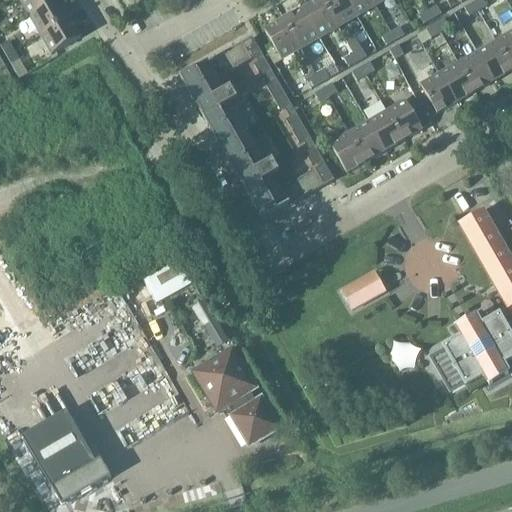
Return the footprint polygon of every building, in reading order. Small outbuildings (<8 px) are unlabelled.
[(19,0),(30,18),(59,1),(58,0),(19,0)] [(320,0),(303,11),(320,40),(338,29),(321,0),(320,0)] [(321,0),(338,29),(357,18),(346,0),(321,0)] [(346,0),(357,18),(376,8),(371,0),(346,0)] [(480,0),(473,4),(478,13),(487,8),(482,0),(480,0)] [(30,18),(41,37),(70,20),(59,1),(30,18)] [(478,13),(473,4),(464,10),(469,18),(478,13)] [(428,12),(433,21),(442,16),(437,7),(428,12)] [(284,21),(301,51),(320,40),(303,11),(284,21)] [(433,21),(428,12),(419,18),(424,26),(433,21)] [(70,20),(41,37),(52,56),(81,39),(70,20)] [(301,51),(284,21),(265,32),(273,46),(282,62),(301,51)] [(436,26),(441,34),(450,29),(445,21),(436,26)] [(441,34),(436,26),(427,31),(432,40),(441,34)] [(391,34),(396,42),(405,37),(400,29),(391,34)] [(511,33),(496,43),(511,71),(511,33)] [(396,42),(391,34),(382,39),(387,48),(396,42)] [(252,50),(257,58),(262,55),(252,39),(247,42),(252,50)] [(247,53),(252,50),(247,42),(242,45),(247,53)] [(6,57),(15,52),(9,43),(1,48),(6,57)] [(477,54),(494,83),(511,72),(511,71),(496,43),(477,54)] [(315,171),(287,188),(281,191),(274,178),(280,175),(273,163),(267,166),(232,105),(238,102),(231,90),(225,93),(218,81),(252,61),(247,53),(242,45),(181,80),(263,223),(325,188),(320,179),(315,171)] [(273,46),(266,50),(275,66),(282,62),(273,46)] [(399,47),(390,53),(395,61),(404,56),(399,47)] [(257,58),(252,50),(247,53),(252,61),(257,58)] [(353,56),(358,64),(367,59),(362,50),(353,56)] [(15,52),(6,57),(11,66),(20,61),(15,52)] [(458,64),(475,94),(494,83),(477,54),(458,64)] [(358,64),(353,56),(344,61),(349,69),(358,64)] [(257,72),(268,66),(265,60),(254,66),(257,72)] [(361,69),(366,78),(375,72),(370,64),(361,69)] [(475,94),(458,64),(439,75),(456,105),(475,94)] [(257,72),(261,78),(272,72),(268,66),(257,72)] [(366,78),(361,69),(352,74),(357,83),(366,78)] [(316,77),(321,86),(330,80),(325,72),(316,77)] [(456,105),(439,75),(420,86),(437,116),(456,105)] [(321,86),(316,77),(307,82),(312,91),(321,86)] [(281,88),(277,82),(267,88),(270,94),(281,88)] [(324,91),(329,99),(338,94),(333,85),(324,91)] [(273,100),(284,94),(281,88),(270,94),(273,100)] [(329,99),(324,91),(315,96),(320,104),(329,99)] [(287,100),(284,94),(273,100),(277,106),(287,100)] [(287,100),(277,106),(280,111),(291,105),(287,100)] [(387,113),(404,142),(423,131),(406,102),(387,113)] [(368,124),(385,153),(404,142),(387,113),(368,124)] [(297,116),(286,122),(289,128),(300,121),(297,116)] [(289,128),(293,133),(303,127),(300,121),(289,128)] [(385,153),(368,124),(349,134),(366,164),(385,153)] [(293,133),(296,139),(307,133),(303,127),(293,133)] [(307,133),(296,139),(299,145),(310,139),(307,133)] [(366,164),(349,134),(330,146),(347,175),(366,164)] [(308,161),(319,155),(316,149),(305,155),(308,161)] [(308,161),(312,167),(323,161),(319,155),(308,161)] [(320,168),(325,177),(330,185),(335,182),(325,165),(320,168)] [(325,177),(320,168),(315,171),(320,179),(325,177)] [(330,185),(325,177),(320,179),(325,188),(330,185)] [(433,360),(452,393),(466,385),(467,387),(484,377),(490,386),(509,375),(504,366),(511,361),(511,339),(505,328),(511,324),(511,259),(484,211),(459,226),(511,317),(502,322),(500,319),(483,329),(477,320),(458,331),(463,340),(446,350),(447,352),(433,360)] [(178,259),(142,279),(157,305),(193,285),(178,259)] [(341,293),(352,312),(386,293),(375,274),(341,293)] [(0,286),(0,333),(18,325),(0,286)] [(257,391),(233,350),(193,374),(217,415),(226,409),(249,449),(281,430),(262,398),(254,403),(250,395),(257,391)] [(22,439),(61,505),(62,508),(66,506),(107,481),(111,479),(109,477),(110,476),(103,465),(102,465),(101,462),(97,464),(67,413),(22,439)]
